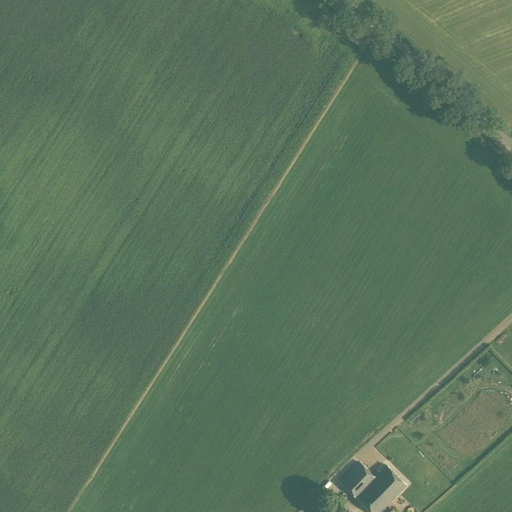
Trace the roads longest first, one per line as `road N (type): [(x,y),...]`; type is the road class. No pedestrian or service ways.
road 1 (unclassified): [(508,142),(393,39),(333,0)]
road 2 (unclassified): [(389,426),(511,315)]
